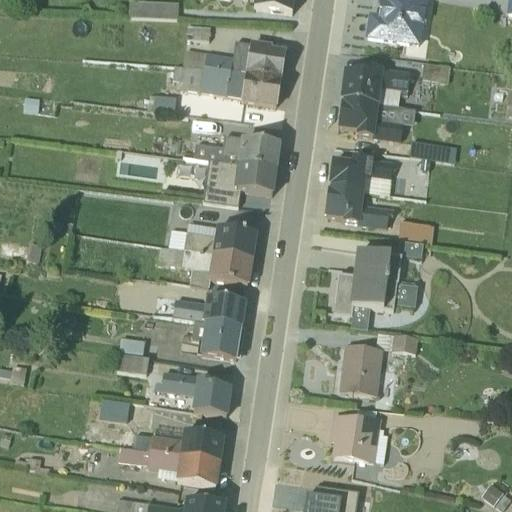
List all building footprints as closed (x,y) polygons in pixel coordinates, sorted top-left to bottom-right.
[(216,0),(219,5),(229,6),(235,0),(253,0),(252,14),(290,19),(292,0),(216,0)] [(367,19),(363,45),(418,53),(425,0),(378,0),(376,10),(378,11),(377,20),(367,19)] [(128,7),(127,22),(176,24),(177,8),(128,7)] [(186,31),(185,45),(206,47),(209,33),(186,31)] [(279,86),(283,58),(268,55),(269,52),(249,49),(248,52),(233,49),(230,61),(205,57),(204,59),(184,56),(181,71),(201,74),(279,86)] [(448,72),(423,68),(420,93),(446,96),(448,72)] [(201,74),(173,71),(171,85),(181,87),(180,95),(198,98),(201,74)] [(239,108),(274,114),(279,86),(201,74),(198,98),(240,104),(239,108)] [(344,78),(340,106),(397,113),(398,102),(405,103),(408,80),(361,74),(360,80),(344,78)] [(153,101),(152,114),(173,117),(174,104),(153,101)] [(403,114),(340,106),(337,133),(353,136),(353,141),(398,147),(403,114)] [(178,120),(176,133),(217,138),(219,125),(178,120)] [(196,151),(194,165),(274,176),(277,150),(223,143),(222,154),(196,151)] [(408,163),(430,165),(432,150),(410,147),(408,163)] [(331,167),(328,195),(362,199),(362,198),(388,201),(390,185),(392,170),(350,165),(350,169),(331,167)] [(206,167),(200,208),(236,213),(238,197),(270,201),(274,176),(206,167)] [(362,199),(328,195),(324,222),(343,224),(343,228),(356,230),(356,232),(385,235),(386,224),(391,224),(392,215),(361,211),(362,199)] [(399,227),(396,247),(425,250),(429,250),(432,232),(428,230),(399,227)] [(185,239),(183,256),(251,267),(256,239),(215,233),(213,243),(185,239)] [(399,264),(421,265),(422,250),(399,249),(399,264)] [(209,287),(248,292),(251,267),(159,253),(156,269),(190,275),(188,292),(207,295),(209,287)] [(336,281),(331,321),(351,323),(349,335),(366,337),(369,315),(382,317),(383,315),(390,316),(394,290),(395,290),(399,264),(398,264),(357,258),(354,285),(348,284),(348,283),(336,281)] [(240,335),(245,308),(205,302),(203,310),(151,303),(148,320),(240,335)] [(240,335),(193,327),(189,344),(200,346),(197,361),(235,367),(240,335)] [(414,361),(416,346),(392,342),(389,358),(414,361)] [(119,344),(117,360),(141,363),(143,347),(119,344)] [(344,352),(338,399),(375,403),(381,356),(344,352)] [(148,365),(116,360),(114,377),(146,382),(148,365)] [(162,379),(160,391),(155,391),(154,397),(192,403),(190,417),(226,423),(230,394),(215,391),(216,386),(162,379)] [(125,429),(128,409),(100,404),(97,424),(125,429)] [(354,426),(333,423),(330,439),(335,440),(331,472),(381,479),(385,451),(380,450),(381,445),(377,444),(379,429),(375,428),(376,418),(355,416),(354,426)] [(130,455),(220,468),(224,443),(151,432),(150,443),(132,440),(130,455)] [(174,488),(216,494),(220,468),(130,455),(118,453),(116,467),(156,474),(156,483),(174,486),(174,488)] [(354,489),(374,490),(374,481),(354,481),(354,489)] [(506,511),(488,497),(479,510),(481,511),(506,511)]
